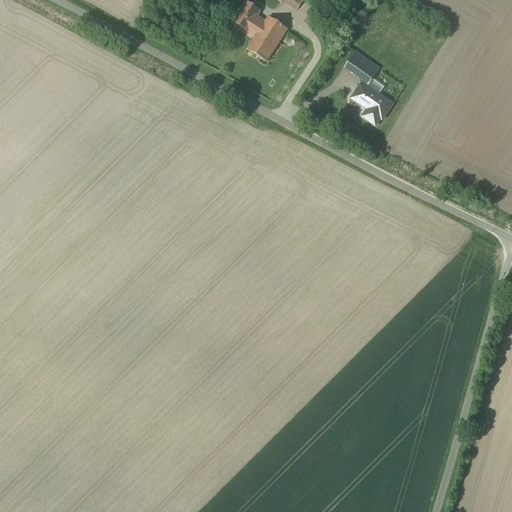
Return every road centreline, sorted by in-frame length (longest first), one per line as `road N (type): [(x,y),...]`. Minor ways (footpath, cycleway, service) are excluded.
road 1 (unclassified): [(511,242),(47,0)]
road 2 (unclassified): [(511,248),(433,511)]
